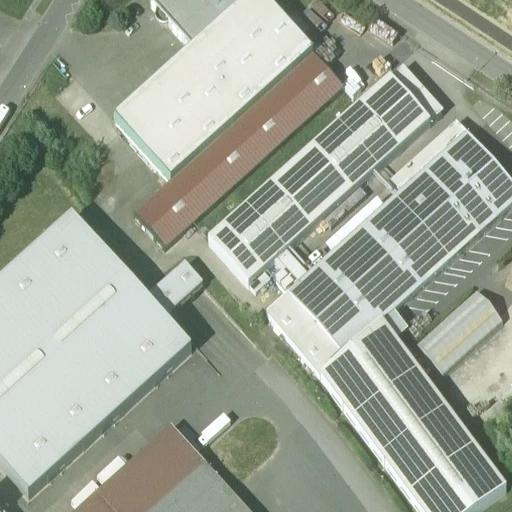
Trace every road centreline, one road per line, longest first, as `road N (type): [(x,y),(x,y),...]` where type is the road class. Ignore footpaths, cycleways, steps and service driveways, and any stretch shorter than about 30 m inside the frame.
road 1 (unclassified): [(511,86),(376,0)]
road 2 (unclassified): [(65,0),(0,103)]
